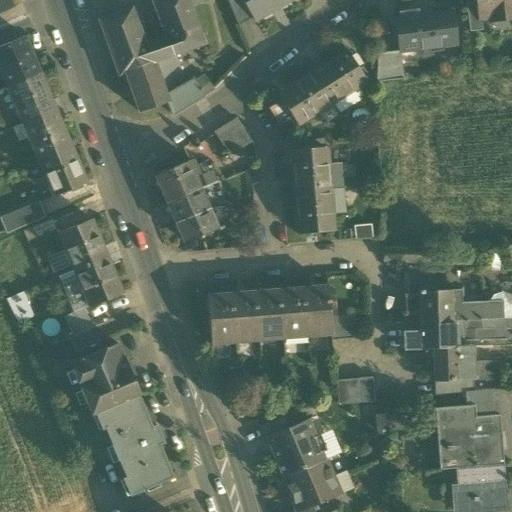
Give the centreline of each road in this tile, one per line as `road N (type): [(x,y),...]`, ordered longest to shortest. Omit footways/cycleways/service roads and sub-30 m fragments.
road 1 (tertiary): [(153,278),(237,511)]
road 2 (residential): [(374,254),(417,179),(444,166),(511,165)]
road 3 (tertiary): [(57,0),(116,171)]
road 4 (residential): [(230,95),(263,145),(274,261)]
road 5 (residential): [(230,95),(363,0)]
road 6 (residential): [(116,171),(230,95)]
road 7 (residential): [(153,278),(274,261)]
